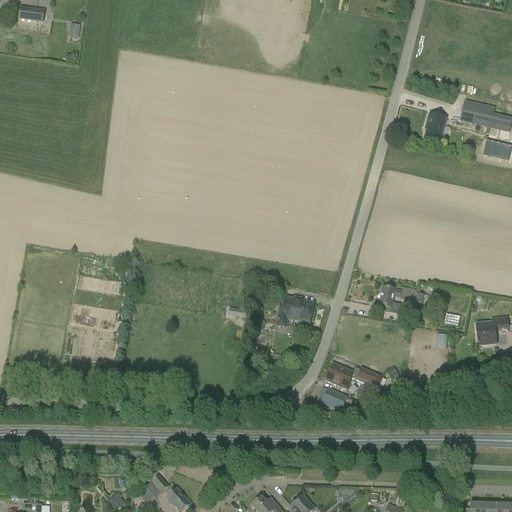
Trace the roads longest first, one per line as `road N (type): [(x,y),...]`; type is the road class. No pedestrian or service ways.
road 1 (secondary): [(0,437),(511,441)]
road 2 (unclassified): [(292,395),(311,382),(328,340),(420,0)]
road 3 (unclassified): [(292,395),(229,409),(0,403)]
road 4 (unclassified): [(292,395),(300,408),(353,412),(511,368)]
